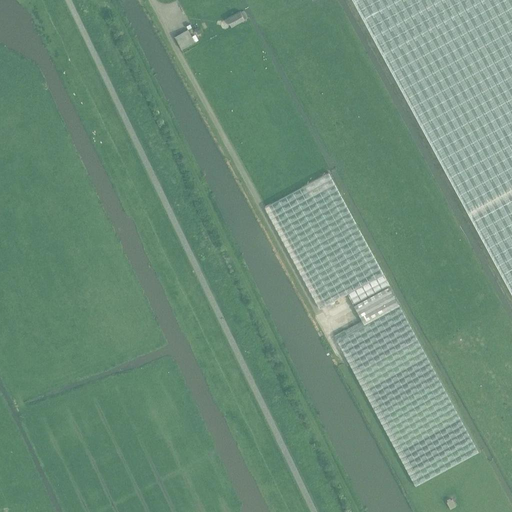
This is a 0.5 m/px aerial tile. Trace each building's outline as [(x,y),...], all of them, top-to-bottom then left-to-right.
[(511,0),(351,0),(511,294),(511,0)] [(231,27),(244,20),(240,12),(227,19),(231,27)] [(194,42),(188,29),(175,36),(181,49),(194,42)] [(319,309),(320,309),(347,295),(364,325),(347,334),(344,330),(334,336),(415,487),(479,452),(328,173),(264,208),(319,309)] [(456,507),(452,499),(451,500),(450,499),(447,500),(448,501),(447,502),(450,509),(456,507)]
